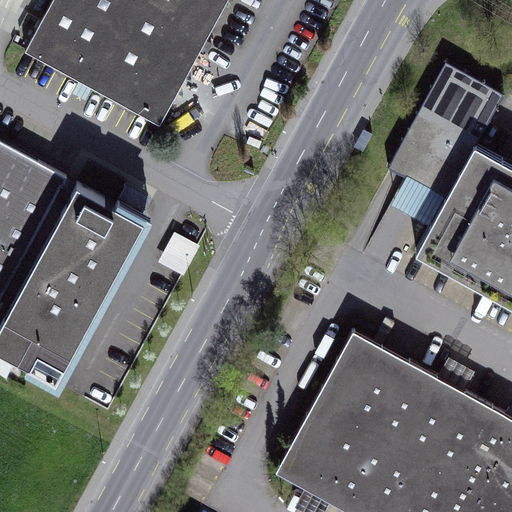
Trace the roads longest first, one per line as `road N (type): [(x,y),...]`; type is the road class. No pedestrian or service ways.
road 1 (tertiary): [(111,511),(268,218)]
road 2 (unclassified): [(268,218),(0,75)]
road 3 (tertiary): [(268,218),(387,0)]
